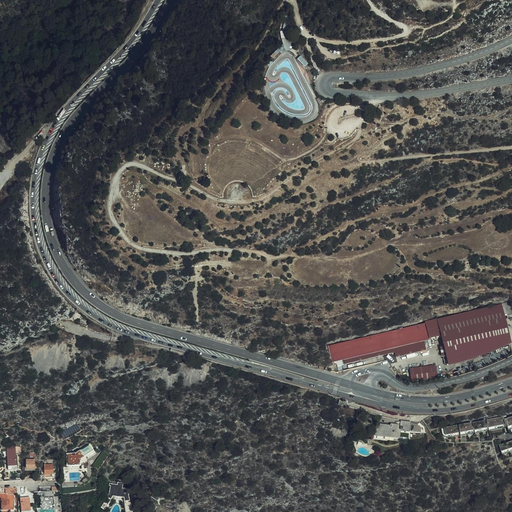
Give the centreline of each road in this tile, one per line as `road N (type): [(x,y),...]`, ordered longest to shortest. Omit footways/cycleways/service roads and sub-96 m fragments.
road 1 (primary): [(157,0),(45,140),(32,206),(46,258),(75,300),(112,326),(336,390)]
road 2 (primary): [(348,383),(123,315),(85,291),(58,252),(45,203),(58,140),(171,0)]
road 3 (track): [(273,255),(136,246),(110,210),(120,169),(133,163),(218,200),(253,201),(355,139),(355,123)]
road 4 (tertiary): [(511,78),(372,96),(324,82),(442,65),(511,39)]
road 5 (track): [(181,181),(178,139),(256,49),(285,1),(307,36)]
road 6 (track): [(318,70),(307,36),(355,42),(406,31),(367,0)]
road 7 (primary): [(511,382),(430,400),(365,388)]
road 8 (primary): [(365,399),(447,410),(511,395)]
road 9 (tertiary): [(387,375),(424,387),(511,360)]
